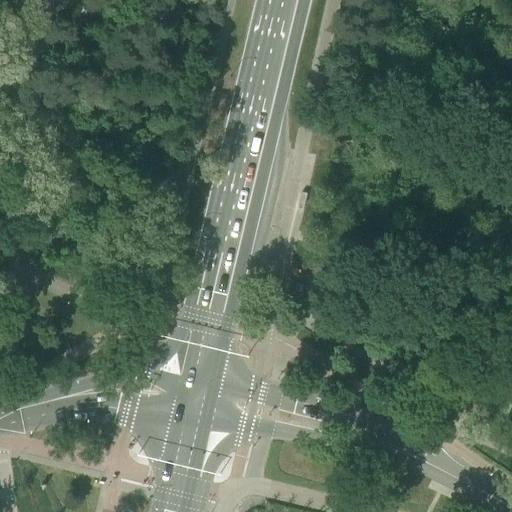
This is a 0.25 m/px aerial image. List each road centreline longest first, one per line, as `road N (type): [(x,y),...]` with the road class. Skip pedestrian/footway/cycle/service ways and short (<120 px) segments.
road 1 (secondary): [(220,291),(282,0)]
road 2 (tertiary): [(391,448),(371,428),(197,391)]
road 3 (tertiary): [(191,420),(353,449),(391,448)]
road 4 (tertiary): [(32,406),(191,420)]
road 5 (secondary): [(103,385),(148,357),(220,291)]
road 6 (residential): [(228,511),(232,494),(251,487),(352,511)]
road 7 (tertiary): [(511,506),(391,448)]
